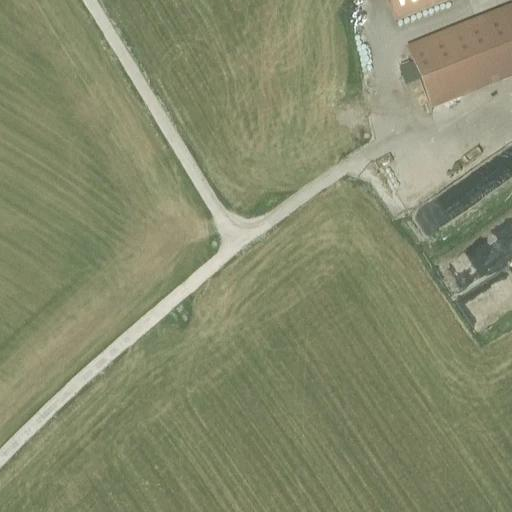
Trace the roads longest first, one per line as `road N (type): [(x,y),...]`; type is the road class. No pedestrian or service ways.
road 1 (track): [(0,459),(237,243),(420,114)]
road 2 (track): [(237,243),(90,0)]
